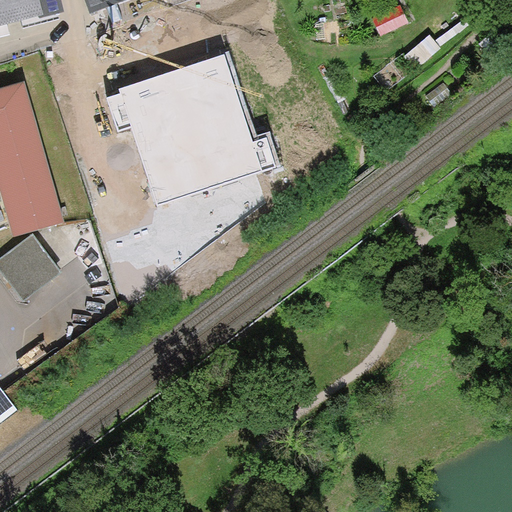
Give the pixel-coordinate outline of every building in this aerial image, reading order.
[(0,0),(0,21),(41,11),(42,15),(62,9),(59,0),(0,0)] [(89,0),(93,11),(121,0),(89,0)] [(402,6),(373,20),(381,37),(410,23),(402,6)] [(511,34),(511,16),(497,30),(506,39),(511,34)] [(254,142),(225,54),(120,88),(123,96),(110,100),(120,131),(133,127),(144,160),(159,206),(280,166),(270,137),(254,142)] [(29,84),(0,92),(0,189),(14,239),(68,224),(29,84)] [(451,95),(442,85),(427,97),(435,108),(451,95)] [(62,278),(33,240),(0,265),(0,274),(24,306),(62,278)]
